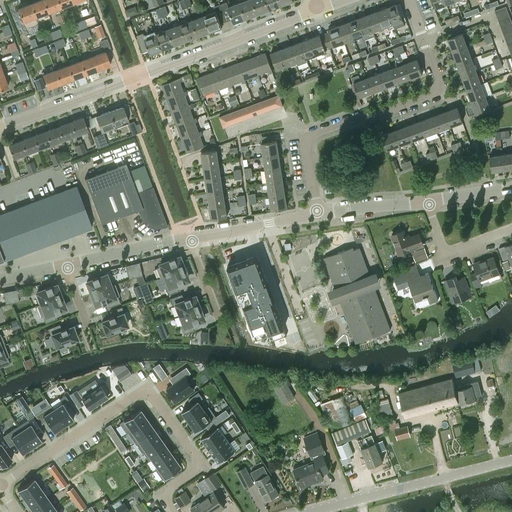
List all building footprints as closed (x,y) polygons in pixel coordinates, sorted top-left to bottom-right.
[(34,17),(47,12),(42,0),(37,0),(29,3),(34,17)] [(42,0),(47,12),(59,7),(56,0),(42,0)] [(246,19),(257,14),(251,0),(238,0),(239,2),(246,19)] [(251,0),(257,14),(269,10),(265,0),(251,0)] [(281,5),(279,0),(265,0),(269,10),(281,5)] [(433,0),(436,8),(446,4),(444,0),(433,0)] [(246,19),(239,2),(227,7),(226,2),(220,5),(226,22),(232,19),(233,23),(246,19)] [(34,17),(29,3),(16,8),(21,21),(34,17)] [(386,8),(392,24),(393,27),(394,29),(404,25),(403,20),(397,4),(386,8)] [(220,24),(226,22),(220,5),(214,7),(215,11),(204,16),(210,32),(221,28),(220,24)] [(496,17),(508,12),(506,7),(494,11),(496,17)] [(163,16),(160,8),(154,10),(157,19),(163,16)] [(393,27),(392,24),(386,8),(377,11),(383,28),(388,26),(389,29),(393,27)] [(383,28),(377,11),(367,15),(373,31),(383,28)] [(510,18),(508,12),(496,17),(498,22),(510,18)] [(375,36),(373,31),(367,15),(357,19),(363,35),(365,40),(375,36)] [(210,32),(204,16),(192,20),(198,36),(210,32)] [(511,23),(510,18),(498,22),(500,28),(511,23)] [(353,39),(363,35),(357,19),(347,22),(353,39)] [(187,41),(198,36),(192,20),(181,24),(187,41)] [(344,42),(353,39),(347,22),(338,26),(344,42)] [(511,23),(500,28),(503,33),(511,30),(511,23)] [(105,35),(101,24),(94,26),(98,38),(105,35)] [(174,45),(187,41),(181,24),(168,29),(174,45)] [(344,42),(338,26),(328,30),(329,32),(324,34),(330,48),(344,42)] [(174,45),(168,29),(156,33),(162,50),(174,45)] [(511,36),(511,30),(503,33),(505,39),(511,36)] [(150,54),(162,50),(156,33),(144,38),(142,33),(136,36),(142,53),(149,51),(150,54)] [(310,38),(316,55),(323,52),(323,54),(325,53),(326,56),(332,53),(330,48),(324,34),(324,33),(310,38)] [(462,33),(447,38),(452,51),(466,46),(462,33)] [(306,58),(316,55),(310,38),(300,42),(306,58)] [(300,42),(290,46),(296,62),(297,65),(307,61),(306,58),(300,42)] [(287,66),(296,62),(290,46),(280,49),(287,66)] [(466,46),(452,51),(456,64),(471,58),(466,46)] [(17,49),(10,51),(11,55),(12,57),(19,54),(17,49)] [(276,69),(287,66),(280,49),(270,53),(276,69)] [(105,51),(92,56),(97,69),(109,64),(105,51)] [(265,53),(252,57),(258,74),(268,70),(269,73),(272,72),(265,53)] [(97,69),(92,56),(79,61),(84,74),(97,69)] [(259,76),(258,74),(252,57),(239,62),(245,79),(255,75),(255,78),(259,76)] [(471,58),(456,64),(461,77),(476,71),(471,58)] [(417,59),(404,64),(410,78),(423,74),(417,59)] [(84,74),(79,61),(67,65),(72,78),(84,74)] [(246,82),(245,79),(239,62),(225,67),(231,84),(241,80),(242,83),(246,82)] [(404,64),(392,68),(397,83),(410,78),(404,64)] [(72,78),(67,65),(54,70),(59,83),(72,78)] [(232,86),(231,84),(225,67),(212,72),(218,89),(228,85),(228,88),(232,86)] [(392,68),(379,73),(385,88),(397,83),(392,68)] [(59,83),(54,70),(42,75),(46,88),(59,83)] [(476,71),(461,77),(466,89),(480,84),(476,71)] [(25,72),(17,75),(20,81),(28,78),(25,72)] [(218,89),(212,72),(198,78),(204,94),(214,90),(215,93),(219,92),(218,89)] [(379,73),(366,78),(372,92),(385,88),(379,73)] [(352,77),(351,77),(351,79),(353,83),(354,83),(359,97),(372,92),(366,78),(360,80),(358,75),(352,77)] [(45,87),(41,77),(34,80),(38,90),(45,87)] [(161,84),(166,98),(182,92),(179,82),(181,81),(180,77),(161,84)] [(480,84),(466,89),(470,102),(485,96),(492,94),(487,81),(480,84)] [(263,88),(257,90),(260,97),(266,95),(263,88)] [(166,98),(171,111),(187,105),(184,95),(186,94),(185,91),(182,92),(166,98)] [(273,96),(277,108),(283,105),(279,94),(273,96)] [(235,95),(230,97),(233,105),(238,103),(235,95)] [(266,99),(271,110),(277,108),(273,96),(266,99)] [(485,96),(470,102),(475,115),(490,109),(485,96)] [(261,101),(265,112),(271,110),(266,99),(261,101)] [(255,103),(259,114),(265,112),(261,101),(255,103)] [(249,105),(253,117),(259,114),(255,103),(249,105)] [(171,111),(176,125),(192,119),(189,109),(192,108),(190,104),(187,105),(171,111)] [(243,108),(247,119),(253,117),(249,105),(243,108)] [(108,111),(114,126),(127,122),(121,106),(108,111)] [(237,110),(241,121),(247,119),(243,108),(237,110)] [(457,108),(444,112),(449,127),(462,122),(457,108)] [(232,112),(236,123),(241,121),(237,110),(232,112)] [(101,131),(114,126),(108,111),(95,116),(101,131)] [(232,112),(226,114),(230,125),(236,123),(232,112)] [(437,132),(449,127),(444,112),(432,117),(437,132)] [(219,117),(223,128),(230,125),(226,114),(219,117)] [(424,136),(437,132),(432,117),(419,121),(424,136)] [(82,118),(70,122),(74,135),(87,131),(82,118)] [(176,125),(181,138),(197,132),(194,122),(197,121),(195,118),(192,119),(176,125)] [(412,141),(424,136),(419,121),(407,126),(412,141)] [(62,140),(74,135),(70,122),(57,127),(62,140)] [(132,135),(138,133),(133,122),(127,124),(132,135)] [(399,145),(412,141),(407,126),(394,131),(399,145)] [(50,144),(62,140),(57,127),(45,132),(50,144)] [(197,132),(181,138),(186,152),(203,146),(199,135),(201,134),(200,131),(197,132)] [(399,145),(394,131),(381,135),(387,150),(399,145)] [(37,149),(50,144),(45,132),(33,136),(37,149)] [(101,147),(107,145),(102,133),(96,135),(101,147)] [(25,154),(37,149),(33,136),(20,141),(25,154)] [(25,154),(20,141),(7,146),(12,158),(25,154)] [(261,143),(263,157),(278,154),(276,141),(261,143)] [(201,152),(203,166),(218,163),(216,150),(201,152)] [(505,170),(511,168),(511,152),(502,154),(505,170)] [(278,154),(263,157),(265,170),(280,168),(278,154)] [(505,170),(502,154),(489,156),(491,172),(505,170)] [(396,159),(391,161),(395,173),(400,171),(396,159)] [(220,177),(218,163),(203,166),(205,179),(220,177)] [(136,193),(125,164),(83,179),(101,224),(137,210),(142,221),(145,225),(150,228),(155,229),(167,227),(152,187),(136,193)] [(280,168),(265,170),(267,183),(282,181),(280,168)] [(207,192),(222,190),(220,177),(205,179),(207,192)] [(282,181),(267,183),(269,196),(284,194),(282,181)] [(6,260),(91,228),(75,187),(0,214),(0,262),(2,261),(2,262),(3,262),(3,261),(6,260)] [(224,203),(222,190),(207,192),(209,206),(224,203)] [(284,194),(269,196),(271,210),(286,208),(284,194)] [(224,203),(209,206),(211,219),(226,217),(224,203)] [(398,254),(422,245),(418,234),(405,239),(403,231),(391,235),(398,254)] [(511,266),(511,265),(511,243),(507,246),(506,245),(498,248),(502,260),(508,258),(511,266)] [(375,277),(372,275),(369,275),(359,248),(353,250),(352,247),(324,258),(334,285),(336,284),(337,288),(335,288),(332,290),(331,293),(332,296),(334,298),(336,300),(340,300),(341,299),(343,303),(341,303),(356,343),(390,330),(374,287),(376,285),(377,282),(377,279),(375,277)] [(428,257),(424,248),(412,252),(415,261),(428,257)] [(236,263),(227,266),(243,311),(245,310),(256,340),(270,335),(272,341),(286,335),(257,255),(249,258),(235,263),(236,263)] [(159,279),(164,277),(185,269),(182,261),(180,262),(178,257),(173,260),(173,258),(167,260),(168,262),(159,265),(160,267),(155,269),(159,279)] [(479,280),(499,273),(493,257),(472,265),(476,273),(470,275),(474,287),(481,285),(479,280)] [(138,263),(132,265),(135,278),(141,277),(138,263)] [(132,265),(125,266),(129,280),(135,278),(132,265)] [(419,275),(417,270),(415,265),(389,275),(389,277),(392,275),(397,289),(409,285),(415,301),(427,297),(429,303),(438,300),(428,273),(419,275)] [(185,269),(164,277),(168,288),(165,289),(168,296),(180,291),(178,286),(183,284),(182,283),(187,281),(186,276),(187,276),(185,269)] [(89,295),(110,287),(105,276),(97,279),(96,278),(91,280),(91,281),(86,283),(88,287),(86,288),(89,295)] [(452,303),(471,296),(464,276),(456,279),(455,276),(444,280),(452,303)] [(110,287),(89,295),(92,302),(93,302),(95,306),(100,304),(101,305),(106,303),(108,309),(119,304),(117,298),(119,297),(114,285),(110,287)] [(36,294),(40,305),(61,297),(58,290),(57,290),(55,286),(50,288),(49,287),(44,289),(45,290),(36,294)] [(15,291),(9,292),(12,304),(18,303),(15,291)] [(9,292),(3,293),(5,306),(12,304),(9,292)] [(150,295),(143,298),(145,304),(153,301),(150,295)] [(179,316),(200,308),(197,301),(196,301),(194,297),(189,299),(188,298),(183,300),(181,295),(169,299),(172,306),(175,305),(179,316)] [(61,297),(40,305),(36,307),(40,319),(42,318),(45,324),(57,320),(55,315),(59,313),(59,311),(64,309),(63,305),(64,304),(61,297)] [(121,308),(109,312),(111,318),(106,319),(107,321),(101,323),(103,327),(102,327),(104,334),(106,333),(106,335),(117,330),(118,332),(126,329),(125,327),(126,327),(122,315),(124,315),(121,308)] [(200,308),(179,316),(184,328),(181,329),(183,335),(195,330),(193,325),(198,323),(198,322),(203,320),(201,316),(203,315),(200,308)] [(59,325),(47,330),(50,336),(48,337),(52,349),(57,347),(58,349),(66,346),(65,344),(76,340),(76,338),(77,338),(75,331),(73,332),(72,328),(65,330),(65,329),(61,331),(59,325)] [(4,345),(0,346),(0,368),(9,364),(7,358),(9,357),(4,345)] [(453,364),(456,377),(474,372),(481,370),(478,358),(471,359),(453,364)] [(194,390),(185,377),(190,373),(185,367),(180,371),(175,374),(179,380),(166,390),(175,403),(194,390)] [(116,376),(120,382),(131,375),(127,369),(127,368),(118,374),(116,376)] [(457,402),(455,390),(451,378),(398,393),(404,416),(457,402)] [(295,397),(285,379),(273,386),(283,403),(295,397)] [(457,390),(455,390),(457,402),(458,403),(467,401),(468,402),(473,401),(474,399),(475,399),(475,398),(481,396),(477,381),(456,387),(457,390)] [(84,403),(88,409),(107,396),(100,385),(82,398),(76,389),(69,394),(78,408),(84,403)] [(181,411),(189,421),(209,407),(208,406),(206,408),(200,399),(202,398),(198,392),(188,399),(192,404),(181,411)] [(65,395),(49,405),(63,426),(73,419),(66,408),(71,405),(65,395)] [(354,422),(344,395),(320,404),(329,426),(338,422),(340,427),(354,422)] [(407,426),(399,428),(398,422),(389,424),(388,420),(394,419),(388,398),(380,401),(387,431),(395,429),(397,438),(410,435),(407,426)] [(63,426),(49,405),(35,415),(41,424),(46,421),(53,432),(63,426)] [(209,407),(189,421),(196,431),(205,424),(209,429),(219,421),(209,407)] [(123,420),(119,423),(126,433),(127,432),(146,419),(139,409),(123,420)] [(33,416),(18,426),(30,444),(31,447),(35,444),(41,440),(38,435),(43,432),(33,416)] [(366,419),(333,433),(337,444),(347,440),(370,430),(370,429),(375,427),(371,418),(366,420),(366,419)] [(127,432),(134,442),(153,428),(146,419),(127,432)] [(382,425),(374,428),(377,435),(385,432),(382,425)] [(30,444),(18,426),(3,436),(8,444),(9,446),(12,444),(14,443),(15,444),(21,453),(31,447),(30,444)] [(201,439),(207,447),(224,435),(218,427),(219,427),(218,426),(201,439)] [(136,444),(141,451),(150,444),(160,438),(153,428),(134,442),(136,444)] [(304,438),(307,444),(312,458),(314,458),(315,460),(294,468),(301,487),(323,478),(321,474),(329,471),(322,455),(325,453),(317,433),(304,438)] [(358,440),(360,444),(368,466),(382,461),(379,453),(376,444),(372,434),(358,440)] [(224,435),(207,447),(213,455),(230,443),(224,435)] [(143,452),(148,460),(166,447),(165,444),(160,438),(150,444),(141,451),(142,453),(143,452)] [(337,444),(336,444),(342,458),(349,454),(352,453),(347,440),(337,444)] [(382,442),(376,444),(379,453),(386,451),(382,442)] [(1,444),(0,443),(0,464),(2,467),(12,460),(1,444)] [(235,450),(230,443),(213,455),(218,462),(217,463),(218,463),(236,451),(235,450)] [(155,469),(155,470),(173,457),(166,447),(148,460),(149,461),(151,459),(156,467),(155,469)] [(173,457),(155,470),(162,479),(180,467),(173,457)] [(251,472),(255,481),(266,500),(278,494),(268,474),(263,465),(251,472)] [(245,467),(237,471),(245,487),(253,483),(245,467)] [(55,478),(60,475),(56,470),(52,473),(55,478)] [(205,480),(212,490),(220,484),(213,474),(205,480)] [(63,479),(60,475),(55,478),(58,483),(63,479)] [(33,478),(17,490),(25,501),(41,488),(33,478)] [(142,479),(137,482),(141,487),(146,483),(143,478),(142,479)] [(70,489),(67,491),(70,497),(74,494),(76,492),(73,487),(70,489)] [(41,488),(25,501),(32,510),(48,498),(41,488)] [(74,494),(70,497),(74,502),(77,499),(80,497),(76,492),(74,494)] [(180,495),(175,499),(177,502),(181,507),(186,503),(191,500),(185,492),(181,494),(180,495)] [(194,511),(217,511),(224,507),(214,492),(192,508),(194,511)] [(48,498),(32,510),(32,511),(49,511),(55,508),(48,498)] [(117,511),(121,511),(127,508),(124,503),(115,509),(117,511)]
